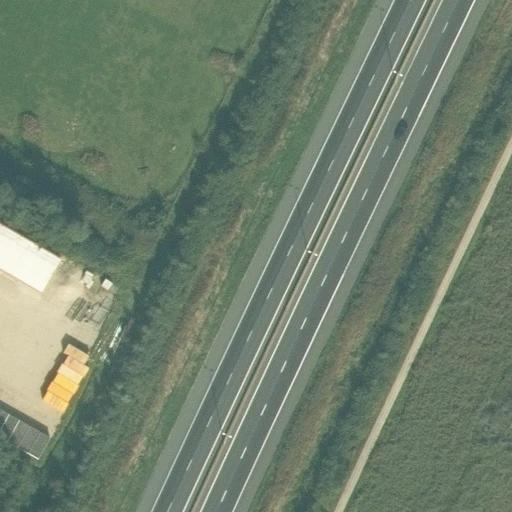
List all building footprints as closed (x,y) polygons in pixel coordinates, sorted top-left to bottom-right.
[(1,217),(0,218),(0,262),(42,287),(62,253),(1,217)] [(0,433),(8,418),(0,413),(0,433)] [(19,424),(8,418),(0,433),(0,440),(7,445),(19,424)] [(7,445),(18,451),(29,430),(19,424),(7,445)] [(18,451),(28,457),(40,436),(29,430),(18,451)] [(40,436),(28,457),(38,463),(50,442),(40,436)]
